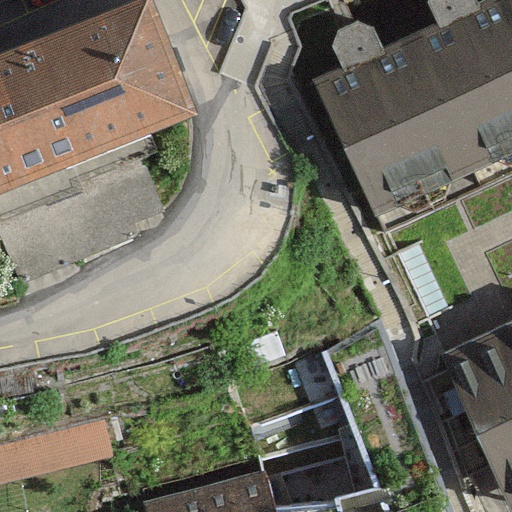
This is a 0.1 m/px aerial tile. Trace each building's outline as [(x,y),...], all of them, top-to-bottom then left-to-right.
[(511,0),(506,0),(310,89),(375,235),(511,175),(511,0)] [(0,184),(187,110),(145,7),(0,65),(0,184)] [(260,461),(274,511),(453,511),(379,320),(324,352),(351,430),(260,461)] [(511,324),(442,358),(511,504),(511,324)] [(114,410),(0,437),(0,475),(122,446),(114,410)] [(274,511),(260,461),(143,506),(144,511),(274,511)]
